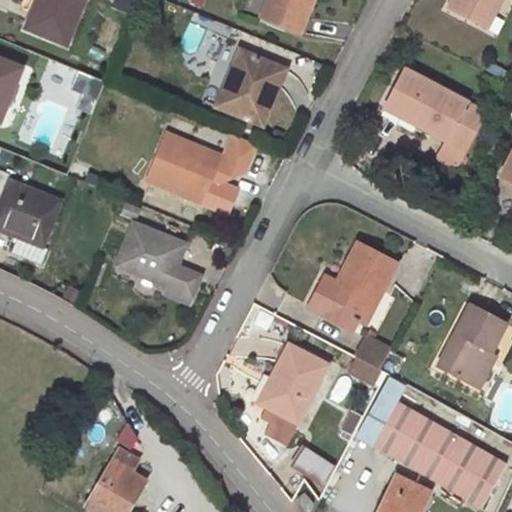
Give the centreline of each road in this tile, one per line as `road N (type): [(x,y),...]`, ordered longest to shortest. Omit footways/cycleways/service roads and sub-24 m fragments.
road 1 (residential): [(175,402),(301,165)]
road 2 (residential): [(301,165),(511,268)]
road 3 (unclassified): [(175,402),(82,328),(0,290)]
road 4 (residential): [(301,165),(390,0)]
road 5 (unclassified): [(270,511),(175,402)]
